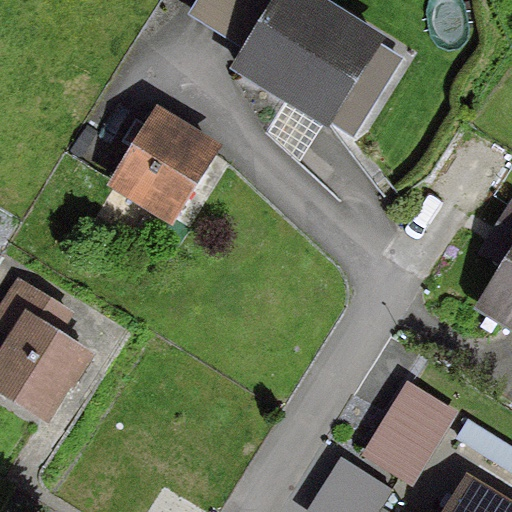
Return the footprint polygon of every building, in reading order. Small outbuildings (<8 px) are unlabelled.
[(275,0),(233,68),(322,124),(372,43),(302,0),(275,0)] [(150,118),(110,182),(169,219),(209,155),(150,118)] [(511,246),(511,256),(478,311),(511,333),(511,245),(511,246)] [(0,357),(0,396),(38,420),(79,355),(49,337),(63,315),(15,285),(0,309),(0,334),(10,341),(0,357)] [(401,474),(440,409),(397,384),(379,414),(395,423),(374,458),(401,474)] [(311,511),(383,511),(396,493),(345,460),(311,511)] [(503,511),(462,487),(445,511),(503,511)]
